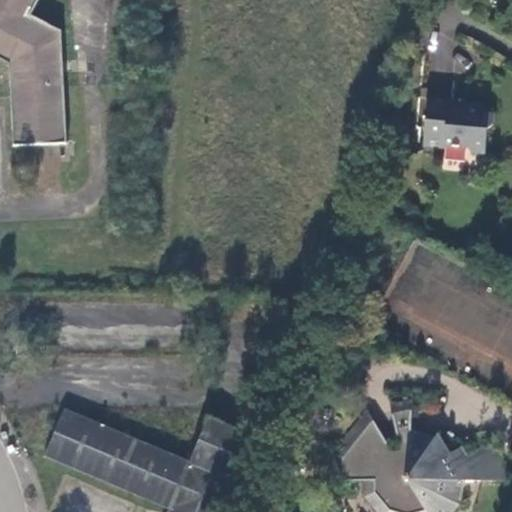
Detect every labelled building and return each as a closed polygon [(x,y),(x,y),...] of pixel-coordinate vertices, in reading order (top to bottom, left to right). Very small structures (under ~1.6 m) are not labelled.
[(31,17),(39,0),(0,0),(0,62),(11,68),(14,149),(68,147),(63,33),(31,17)] [(427,107),(424,155),(448,156),(448,152),(470,153),(470,160),(481,160),(482,136),(487,130),(487,122),(482,121),(482,115),(453,113),(453,108),(427,107)] [(383,156),(378,173),(392,177),(397,160),(383,156)] [(378,173),(370,201),(384,206),(392,177),(378,173)] [(413,438),(411,401),(389,406),(400,449),(413,446),(413,438)] [(174,510),(172,511),(227,511),(258,438),(213,419),(193,465),(67,412),(48,457),(174,510)] [(413,446),(400,449),(391,451),(367,417),(336,457),(337,483),(367,483),(368,494),(383,511),(447,511),(452,506),(459,483),(511,483),(511,477),(490,443),(464,460),(457,451),(447,456),(435,443),(432,446),(413,438),(413,446)]
